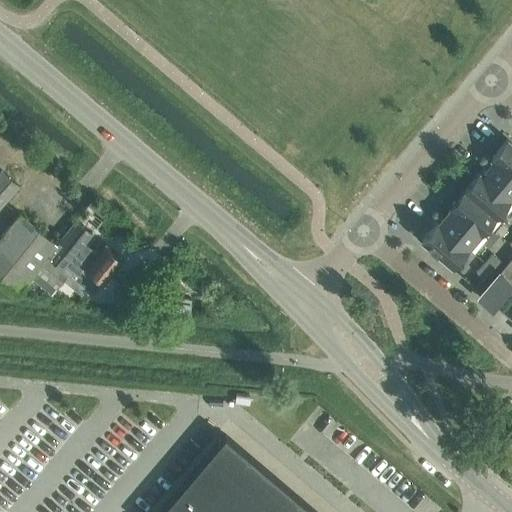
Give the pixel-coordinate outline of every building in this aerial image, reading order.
[(494,158),(511,173),(511,143),(507,139),(492,157),(494,158)] [(511,192),(511,173),(494,158),(481,174),(508,197),(511,192)] [(4,170),(0,174),(0,212),(23,188),(4,170)] [(464,189),(494,214),(508,197),(481,174),(479,172),(464,189)] [(494,214),(464,189),(450,207),(451,208),(479,231),(494,214)] [(439,223),(466,246),(479,231),(451,208),(439,223)] [(19,213),(0,236),(0,280),(16,293),(34,271),(47,255),(56,244),(19,213)] [(56,245),(48,255),(63,268),(66,264),(80,276),(77,280),(93,294),(122,259),(106,245),(99,253),(85,241),(92,233),(76,220),(57,244),(56,245)] [(466,246),(439,223),(437,222),(422,239),(441,256),(439,258),(447,265),(449,262),(451,264),(466,246)] [(484,263),(492,269),(499,260),(492,253),(484,263)] [(68,272),(47,255),(34,271),(56,288),(68,272)] [(511,256),(480,293),(488,300),(492,296),(496,300),(507,287),(511,291),(511,256)] [(492,269),(484,263),(476,272),(484,278),(492,269)] [(217,442),(158,511),(317,511),(224,433),(223,435),(217,442)]
